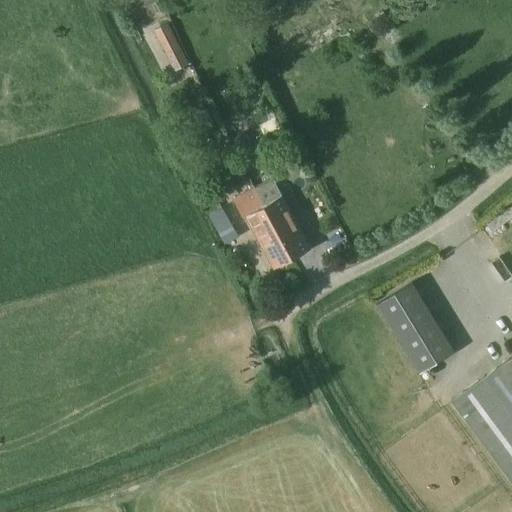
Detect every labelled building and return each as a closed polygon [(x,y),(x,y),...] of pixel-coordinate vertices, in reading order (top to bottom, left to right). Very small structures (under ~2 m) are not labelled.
[(280,0),(304,41),(311,37),(318,47),(339,35),(332,22),(340,17),(329,0),(280,0)] [(169,23),(156,29),(176,69),(189,63),(169,23)] [(272,179),(253,189),(291,260),(309,250),(272,179)] [(272,269),(291,260),(253,189),(232,200),(241,217),(244,216),(272,269)] [(237,237),(221,208),(208,215),(224,244),(237,237)] [(411,283),(377,304),(419,373),(453,352),(411,283)] [(511,355),(451,401),(511,482),(511,355)]
